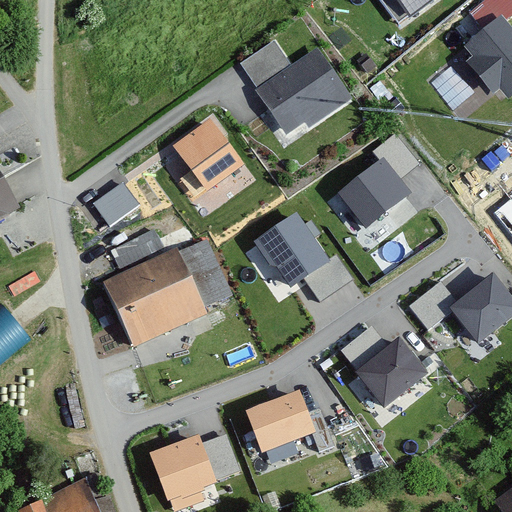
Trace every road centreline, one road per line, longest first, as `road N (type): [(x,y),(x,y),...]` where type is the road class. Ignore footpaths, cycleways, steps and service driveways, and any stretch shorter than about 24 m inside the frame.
road 1 (residential): [(107,432),(87,371),(42,117),(46,0)]
road 2 (residential): [(107,432),(267,374),(473,232)]
